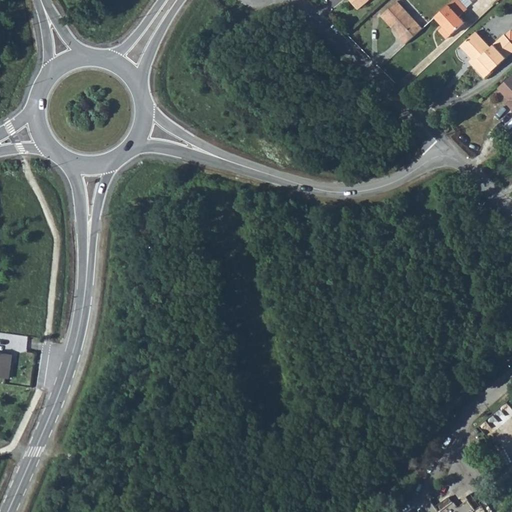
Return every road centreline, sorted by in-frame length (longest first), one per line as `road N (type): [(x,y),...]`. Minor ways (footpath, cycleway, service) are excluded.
road 1 (tertiary): [(88,251),(75,346),(8,511)]
road 2 (unclassified): [(228,161),(351,192),(399,179),(443,154)]
road 3 (residential): [(443,154),(292,0)]
